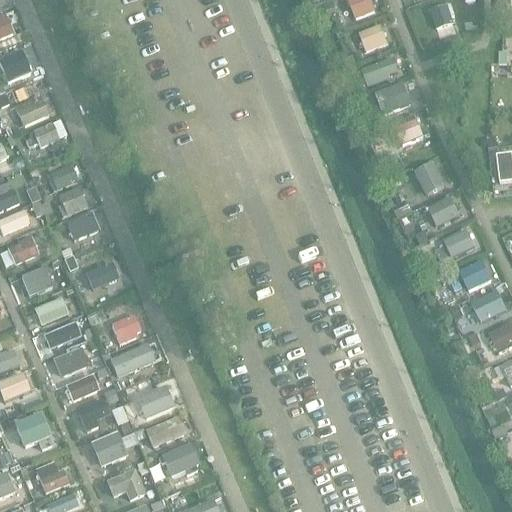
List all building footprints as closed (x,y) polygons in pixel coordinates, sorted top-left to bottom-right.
[(376,18),(368,0),(356,0),(346,4),(354,26),(376,18)] [(452,28),(446,8),(429,14),(435,33),(452,28)] [(0,44),(13,39),(10,31),(5,18),(0,20),(0,44)] [(387,49),(379,30),(358,38),(366,57),(387,49)] [(0,62),(0,72),(3,80),(27,70),(20,54),(0,62)] [(367,91),(399,79),(392,61),(360,73),(367,91)] [(412,108),(403,85),(374,96),(382,119),(412,108)] [(40,100),(14,111),(22,131),(49,120),(40,100)] [(377,128),(373,116),(364,119),(369,132),(377,128)] [(423,140),(417,123),(394,131),(401,149),(423,140)] [(31,136),(39,153),(60,145),(52,127),(31,136)] [(372,142),(383,137),(384,137),(381,129),(369,134),(372,142)] [(12,140),(7,143),(11,151),(16,149),(17,148),(13,140),(12,140)] [(499,148),(498,140),(486,141),(487,150),(499,148)] [(511,185),(511,176),(510,160),(495,162),(498,187),(511,185)] [(444,190),(433,165),(414,174),(425,198),(444,190)] [(49,179),(56,196),(78,188),(70,170),(49,179)] [(78,191),(59,200),(63,212),(67,221),(87,213),(83,203),(78,191)] [(0,199),(0,217),(16,211),(9,196),(4,198),(3,195),(0,196),(0,197),(1,199),(0,199)] [(38,199),(30,202),(32,207),(40,204),(38,199)] [(460,219),(450,200),(427,212),(436,231),(460,219)] [(40,206),(32,209),(36,221),(52,215),(48,205),(41,207),(40,206)] [(62,210),(57,212),(62,223),(66,221),(62,210)] [(0,225),(0,234),(2,240),(29,229),(23,215),(0,225)] [(91,218),(66,229),(74,247),(99,237),(91,218)] [(475,251),(465,232),(442,243),(452,263),(475,251)] [(429,243),(424,233),(415,237),(419,248),(429,243)] [(14,271),(38,261),(30,241),(17,247),(18,250),(6,254),(14,271)] [(447,260),(442,249),(434,253),(440,264),(447,260)] [(69,252),(60,255),(63,262),(72,258),(69,252)] [(60,262),(51,266),(53,272),(63,269),(60,262)] [(492,285),(482,263),(458,274),(469,297),(492,285)] [(111,267),(85,279),(92,295),(119,283),(111,267)] [(43,272),(20,282),(29,303),(52,294),(43,272)] [(458,282),(449,287),(454,297),(463,293),(458,282)] [(506,314),(496,294),(471,307),(480,326),(506,314)] [(33,314),(40,331),(67,320),(60,303),(33,314)] [(120,350),(138,343),(135,338),(141,336),(134,320),(111,329),(120,350)] [(511,350),(511,327),(511,326),(488,337),(497,357),(511,350)] [(75,328),(44,341),(49,355),(81,342),(75,328)] [(84,335),(88,345),(95,342),(91,332),(84,335)] [(480,345),(476,335),(468,339),(473,349),(480,345)] [(120,379),(153,365),(147,349),(114,363),(120,379)] [(52,366),(60,384),(89,371),(80,353),(52,366)] [(0,377),(20,370),(13,356),(6,359),(5,357),(0,358),(0,377)] [(511,389),(511,364),(500,370),(510,391),(511,389)] [(106,371),(97,375),(100,381),(109,379),(106,371)] [(0,399),(4,407),(30,396),(26,388),(23,379),(0,387),(0,399)] [(92,381),(65,392),(72,408),(99,396),(92,381)] [(496,403),(506,398),(503,390),(492,395),(496,403)] [(136,404),(145,425),(175,411),(165,391),(136,404)] [(75,415),(86,438),(98,433),(96,427),(110,422),(102,404),(75,415)] [(133,407),(123,411),(127,422),(137,417),(133,407)] [(41,417),(15,427),(24,451),(38,445),(42,453),(54,448),(41,417)] [(144,435),(152,454),(186,439),(178,421),(144,435)] [(508,435),(504,426),(491,432),(495,441),(508,435)] [(128,427),(121,430),(126,441),(133,438),(128,427)] [(117,438),(90,449),(101,474),(127,463),(117,438)] [(169,457),(177,473),(196,465),(189,448),(169,457)] [(144,465),(137,468),(141,478),(148,476),(144,465)] [(35,476),(46,500),(68,490),(63,476),(57,478),(53,468),(35,476)] [(135,475),(106,487),(112,503),(124,498),(128,508),(137,505),(145,502),(135,475)] [(0,480),(0,505),(15,499),(5,478),(0,480)] [(72,499),(46,511),(76,511),(78,511),(75,506),(72,499)]
